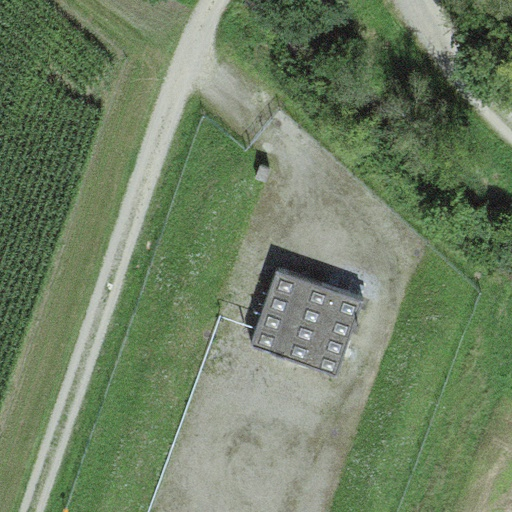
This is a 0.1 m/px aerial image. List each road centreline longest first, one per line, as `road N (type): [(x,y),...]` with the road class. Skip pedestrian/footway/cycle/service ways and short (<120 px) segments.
road 1 (track): [(47,511),(186,55),(222,0)]
road 2 (track): [(424,0),(511,122)]
